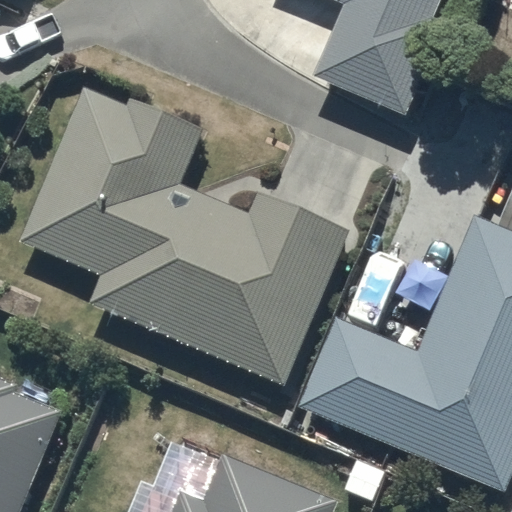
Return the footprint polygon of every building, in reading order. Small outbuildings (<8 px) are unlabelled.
[(294,0),(349,22),(319,96),(412,133),(449,39),(435,33),(447,0),(294,0)] [(132,121),(88,103),(23,258),(104,292),(93,317),(288,399),(351,247),(261,209),(251,233),(183,205),(207,146),(134,116),(132,121)] [(511,497),(511,245),(478,231),(421,366),(341,332),(303,425),(507,510),(511,497)] [(29,511),(62,430),(64,425),(18,407),(21,401),(0,392),(0,511),(29,511)] [(318,511),(227,469),(209,511),(194,511),(183,508),(181,511),(318,511)]
